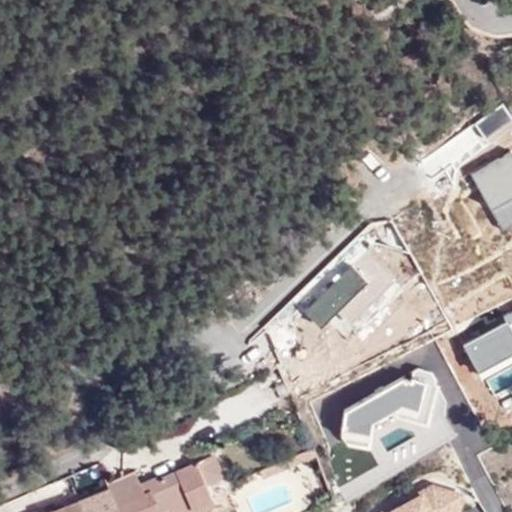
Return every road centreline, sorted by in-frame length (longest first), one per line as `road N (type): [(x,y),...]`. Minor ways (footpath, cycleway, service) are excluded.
road 1 (residential): [(225,348),(221,383),(92,451),(0,488)]
road 2 (residential): [(225,348),(403,173)]
road 3 (residential): [(0,389),(214,336),(225,348)]
